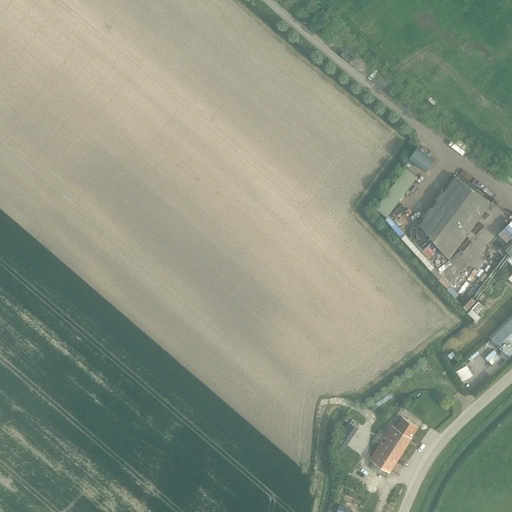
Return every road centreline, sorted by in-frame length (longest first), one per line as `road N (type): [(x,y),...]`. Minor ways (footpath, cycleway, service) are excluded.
road 1 (unclassified): [(511,197),(265,0)]
road 2 (unclassified): [(402,511),(430,453),(511,375)]
